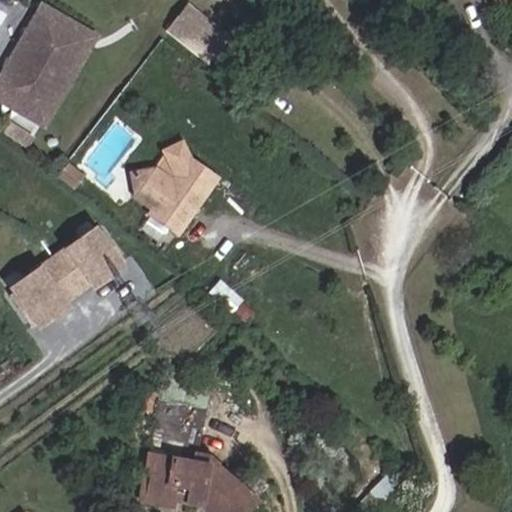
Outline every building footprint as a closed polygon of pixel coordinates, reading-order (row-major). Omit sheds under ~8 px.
[(77,38),(33,13),(0,69),(0,94),(2,102),(10,107),(16,116),(33,125),(52,93),(48,91),(53,83),(56,85),(71,59),(66,56),(77,38)] [(182,57),(202,32),(177,13),(158,38),(182,57)] [(218,45),(202,32),(182,57),(199,70),(218,45)] [(149,204),(147,208),(176,227),(216,172),(192,157),(183,139),(166,146),(176,167),(172,174),(155,163),(131,167),(133,192),(149,204)] [(82,172),(65,160),(56,172),(73,184),(82,172)] [(34,317),(62,296),(89,276),(117,255),(121,252),(100,223),(82,237),(77,230),(22,272),(26,278),(8,291),(30,320),(34,317)] [(92,281),(120,260),(117,255),(89,276),(92,281)] [(38,322),(66,301),(62,296),(34,317),(38,322)] [(148,398),(137,487),(168,491),(191,494),(215,511),(226,511),(236,501),(244,507),(255,493),(207,452),(188,450),(191,403),(148,398)] [(168,491),(137,487),(135,502),(166,505),(168,491)] [(239,511),(244,507),(236,501),(226,511),(239,511)]
